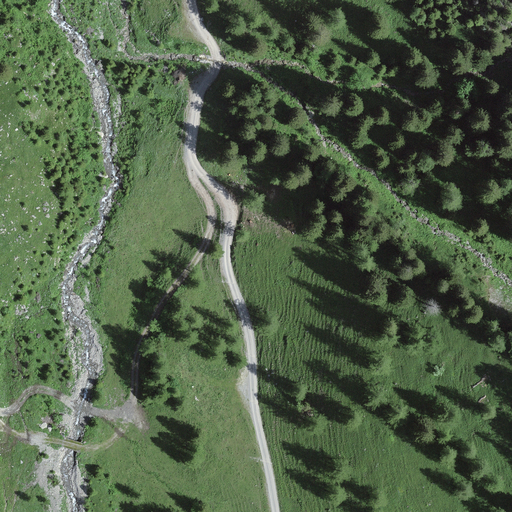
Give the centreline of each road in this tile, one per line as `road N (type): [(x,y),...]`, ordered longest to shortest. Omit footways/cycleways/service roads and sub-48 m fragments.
road 1 (track): [(191,0),(218,57),(203,84),(190,157),(227,203),(225,260),(249,332),(276,511)]
road 2 (track): [(196,171),(213,227),(135,354),(122,428),(109,442),(81,448),(6,429),(0,419)]
road 3 (track): [(130,407),(101,412),(45,389),(0,412)]
